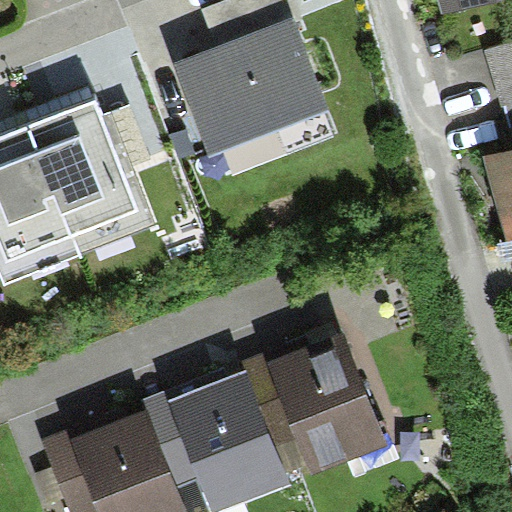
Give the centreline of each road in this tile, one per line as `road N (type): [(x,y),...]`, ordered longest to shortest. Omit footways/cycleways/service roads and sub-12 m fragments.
road 1 (residential): [(511,419),(388,0)]
road 2 (residential): [(291,290),(0,403)]
